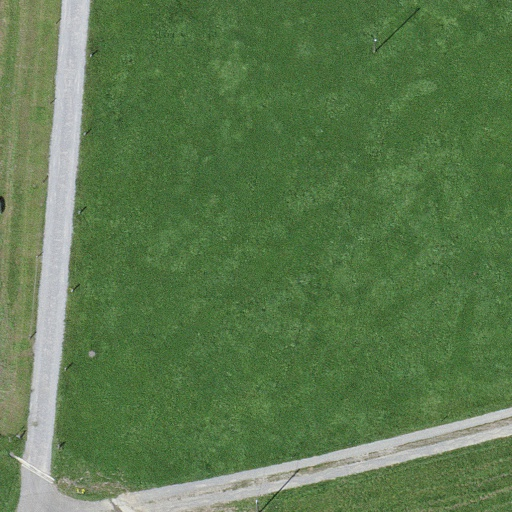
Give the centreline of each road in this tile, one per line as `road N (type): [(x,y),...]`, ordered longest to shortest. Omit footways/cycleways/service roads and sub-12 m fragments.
road 1 (track): [(69,0),(46,290),(41,511)]
road 2 (track): [(128,511),(511,424)]
